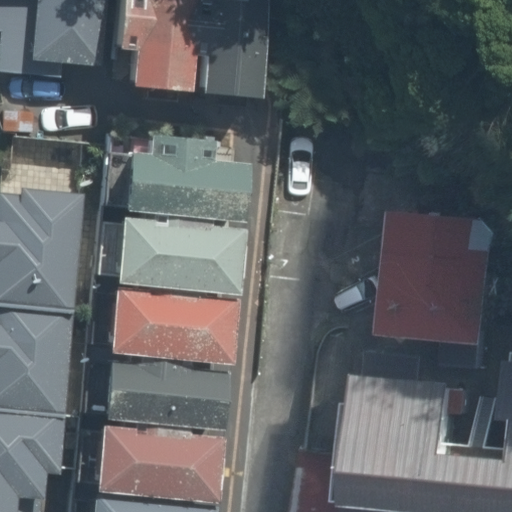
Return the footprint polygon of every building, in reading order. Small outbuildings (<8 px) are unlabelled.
[(86,0),(0,0),(0,60),(79,69),(86,0)] [(193,0),(120,0),(111,77),(184,86),(193,0)] [(193,0),(184,86),(253,94),(264,0),(193,0)] [(117,192),(231,203),(237,147),(206,144),(207,133),(124,125),(117,192)] [(54,474),(81,188),(13,182),(13,190),(0,189),(0,511),(39,511),(43,473),(54,474)] [(117,192),(109,271),(223,282),(231,203),(117,192)] [(511,211),(408,204),(399,337),(502,344),(511,211)] [(229,294),(107,282),(106,291),(89,289),(84,340),(101,342),(100,351),(130,354),(181,359),(222,363),(223,345),(232,346),(235,313),(228,313),(229,294)] [(181,359),(130,354),(130,359),(101,356),(101,362),(82,361),(78,410),(97,411),(97,417),(126,420),(198,427),(215,429),(221,370),(180,366),(181,359)] [(511,511),(511,391),(510,419),(511,419),(511,455),(456,451),(461,383),(364,375),(352,511),(511,511)] [(198,427),(126,420),(126,425),(93,422),(93,425),(81,424),(76,474),(87,475),(86,490),(209,502),(210,485),(215,485),(219,451),(214,451),(215,435),(197,433),(198,427)] [(289,511),(343,511),(349,453),(300,451),(289,511)] [(207,511),(209,502),(86,490),(85,498),(72,497),(70,511),(207,511)]
